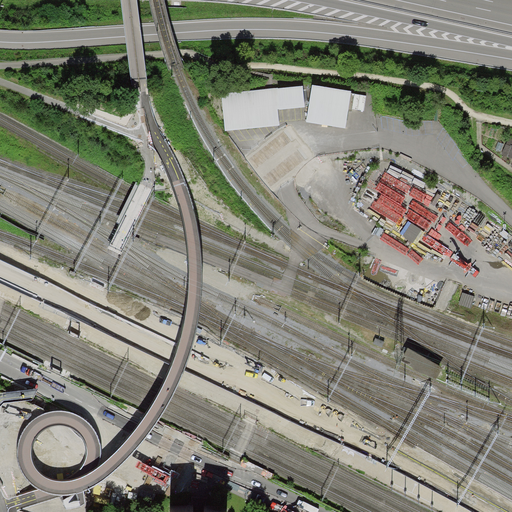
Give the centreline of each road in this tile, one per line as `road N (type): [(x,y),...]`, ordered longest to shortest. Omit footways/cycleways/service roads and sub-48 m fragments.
road 1 (motorway): [(0,37),(288,26),(511,54)]
road 2 (motorway): [(313,0),(511,42)]
road 3 (unclassified): [(0,414),(33,416),(108,473),(139,465),(158,439)]
road 4 (secondary): [(158,439),(0,361)]
road 5 (secondary): [(306,511),(158,439)]
